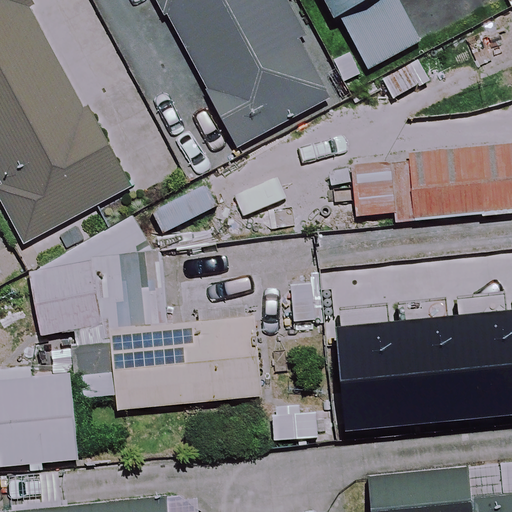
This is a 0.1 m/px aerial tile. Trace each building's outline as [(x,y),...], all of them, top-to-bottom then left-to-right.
[(28,0),(0,0),(0,183),(29,242),(131,191),(91,113),(81,118),(27,11),(32,8),(28,0)] [(155,0),(234,149),(340,94),(291,0),(155,0)] [(327,0),(365,73),(421,45),(398,0),(327,0)] [(511,212),(511,149),(511,146),(391,157),(393,172),(356,176),(360,218),(389,215),(390,224),(511,212)] [(72,373),(75,402),(117,398),(119,413),(266,398),(258,320),(102,336),(94,261),(35,267),(42,337),(69,334),(74,373),(72,373)] [(511,305),(494,307),(499,355),(463,359),(462,349),(368,358),(373,420),(511,406),(511,305)] [(75,402),(72,373),(0,380),(0,450),(2,469),(81,461),(75,402)] [(511,511),(511,459),(470,464),(470,470),(373,479),(376,511),(511,511)] [(168,511),(168,501),(45,511),(168,511)]
